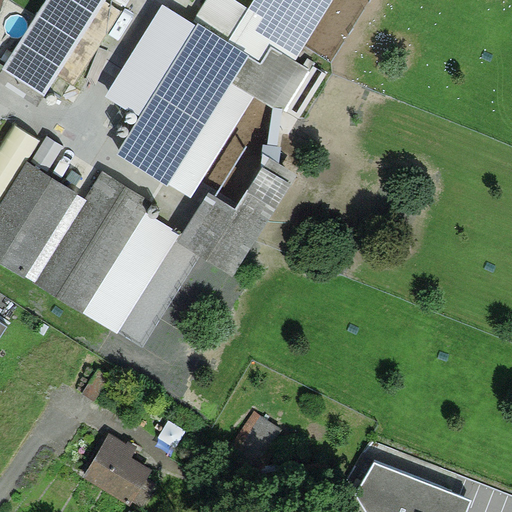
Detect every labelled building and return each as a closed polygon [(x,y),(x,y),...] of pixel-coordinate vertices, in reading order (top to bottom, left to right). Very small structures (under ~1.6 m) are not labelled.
[(43,0),(0,69),(40,95),(53,74),(75,88),(124,10),(109,0),(43,0)] [(194,197),(223,148),(195,131),(208,111),(233,126),(252,93),(279,109),(303,69),(277,54),(293,26),(331,49),(360,0),(222,0),(221,2),(216,0),(211,0),(195,28),(166,11),(115,95),(140,110),(116,150),(194,197)] [(290,175),(237,143),(180,239),(233,271),(290,175)] [(23,164),(0,201),(0,258),(114,329),(171,238),(140,218),(146,208),(97,177),(82,201),(23,164)] [(246,438),(273,450),(285,424),(258,412),(246,438)] [(124,459),(130,449),(107,435),(84,475),(138,507),(151,485),(140,479),(145,471),(124,459)] [(359,491),(371,511),(466,511),(472,498),(372,458),(359,491)]
